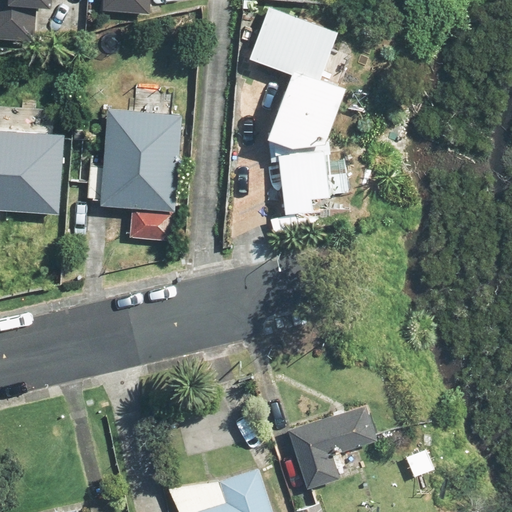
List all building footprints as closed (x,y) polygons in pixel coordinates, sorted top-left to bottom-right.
[(0,0),(0,38),(37,38),(37,9),(50,9),(50,0),(0,0)] [(99,0),(100,10),(148,11),(148,0),(99,0)] [(267,5),(243,72),(255,77),(262,60),(290,71),(267,128),(283,215),(316,209),(314,198),(330,195),(322,149),(346,88),(321,79),(338,30),(267,5)] [(189,78),(168,77),(167,99),(188,100),(189,78)] [(157,111),(158,88),(132,87),(131,109),(106,107),(102,167),(91,166),(89,197),(100,198),(100,207),(132,209),(130,236),(173,239),(175,211),(187,212),(188,188),(173,187),(175,160),(191,161),(193,128),(183,128),(184,112),(157,111)] [(0,209),(60,212),(61,174),(50,173),(52,139),(2,137),(2,129),(0,129),(0,209)] [(251,216),(257,173),(231,170),(225,213),(251,216)] [(367,404),(286,429),(305,489),(342,478),(333,450),(377,437),(367,404)] [(272,511),(258,462),(168,488),(175,511),(272,511)] [(323,511),(319,500),(290,510),(291,511),(323,511)]
